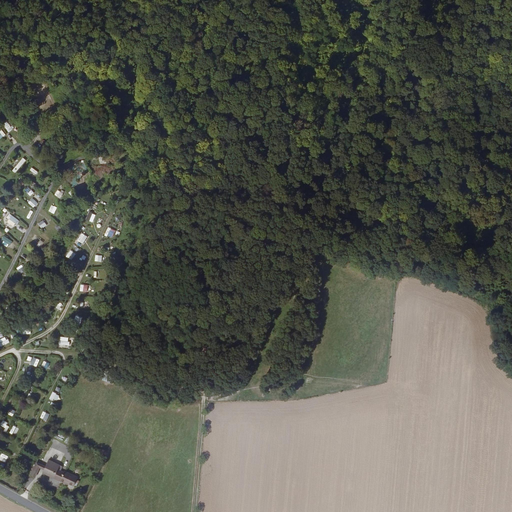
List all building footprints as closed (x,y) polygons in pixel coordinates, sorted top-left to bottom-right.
[(7,121),(3,124),(8,133),(13,130),(7,121)] [(12,170),(15,173),(26,161),(23,158),(12,170)] [(64,192),(57,189),(54,196),(61,199),(64,192)] [(33,198),(28,203),(33,208),(38,203),(33,198)] [(51,205),(48,211),(54,214),(57,207),(51,205)] [(89,212),(86,220),(93,223),(96,214),(89,212)] [(9,214),(7,217),(9,219),(6,224),(13,228),(19,220),(9,214)] [(43,220),(38,223),(41,229),(47,226),(43,220)] [(105,234),(112,238),(115,230),(108,227),(105,234)] [(82,233),(77,240),(82,244),(87,237),(82,233)] [(0,241),(8,247),(12,241),(4,236),(0,241)] [(40,247),(43,241),(36,238),(34,244),(40,247)] [(70,251),(66,257),(71,260),(75,255),(70,251)] [(16,269),(21,274),(26,269),(21,264),(16,269)] [(0,344),(1,347),(9,344),(6,337),(0,339),(0,344)] [(69,347),(69,337),(59,337),(59,346),(69,347)] [(44,361),(41,366),(47,369),(50,364),(44,361)] [(14,417),(16,411),(10,409),(8,415),(14,417)] [(92,442),(96,434),(97,433),(74,421),(63,446),(85,456),(84,459),(97,465),(98,462),(113,470),(123,474),(131,457),(106,445),(105,448),(98,444),(92,442)] [(10,431),(15,435),(19,430),(13,426),(10,431)] [(48,430),(37,453),(46,457),(57,434),(48,430)] [(92,442),(98,444),(101,437),(96,434),(92,442)] [(0,459),(6,462),(8,456),(1,453),(0,455),(0,459)] [(49,459),(42,472),(75,488),(80,478),(62,469),(64,466),(49,459)] [(30,475),(36,477),(39,469),(43,470),(44,466),(35,462),(30,475)] [(98,462),(97,465),(111,472),(113,470),(98,462)]
